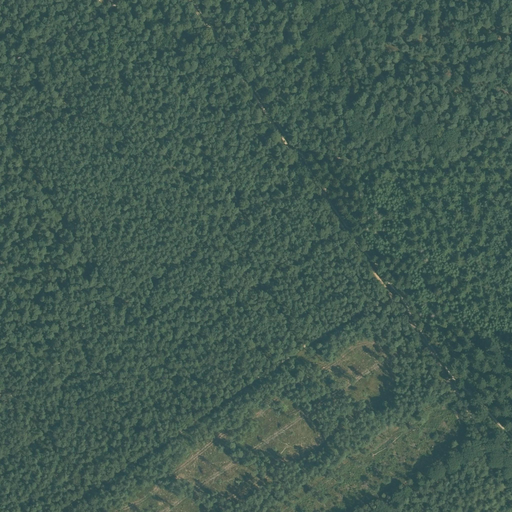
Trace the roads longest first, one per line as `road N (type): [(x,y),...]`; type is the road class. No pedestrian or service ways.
road 1 (track): [(392,295),(50,511)]
road 2 (track): [(309,175),(0,383)]
road 3 (track): [(490,443),(288,146)]
road 4 (track): [(0,135),(205,26)]
road 5 (track): [(511,134),(449,162),(357,162),(288,146)]
road 6 (track): [(267,511),(436,400)]
road 7 (track): [(511,178),(470,245),(437,363)]
road 8 (track): [(288,146),(194,9)]
road 9 (track): [(125,0),(0,66)]
